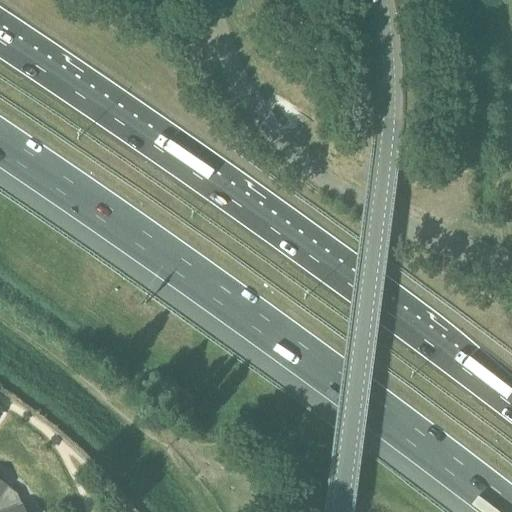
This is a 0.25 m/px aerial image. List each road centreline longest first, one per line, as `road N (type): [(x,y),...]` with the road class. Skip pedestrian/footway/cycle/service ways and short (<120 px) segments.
road 1 (motorway): [(0,139),(278,333),(508,511)]
road 2 (motorway): [(511,406),(294,243),(0,43)]
road 3 (tertiary): [(338,511),(386,143),(387,49),(378,0)]
road 4 (unclassified): [(511,272),(431,239),(296,159),(234,75),(208,0)]
